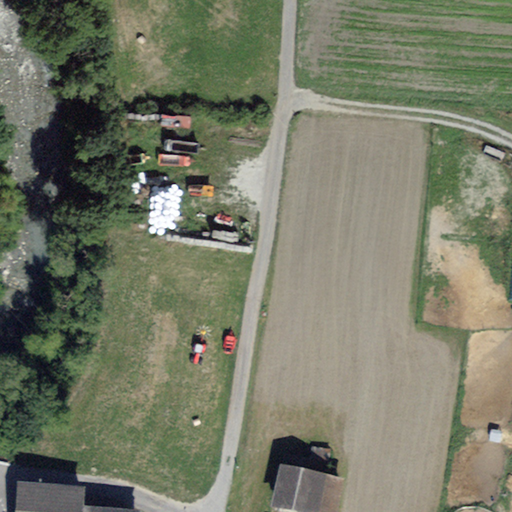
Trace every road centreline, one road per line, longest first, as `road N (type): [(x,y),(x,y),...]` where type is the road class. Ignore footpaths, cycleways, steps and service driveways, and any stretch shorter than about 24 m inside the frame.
road 1 (track): [(217,511),(283,102),(290,0)]
road 2 (track): [(511,141),(441,117),(283,98)]
road 3 (residential): [(0,478),(87,482),(161,511)]
